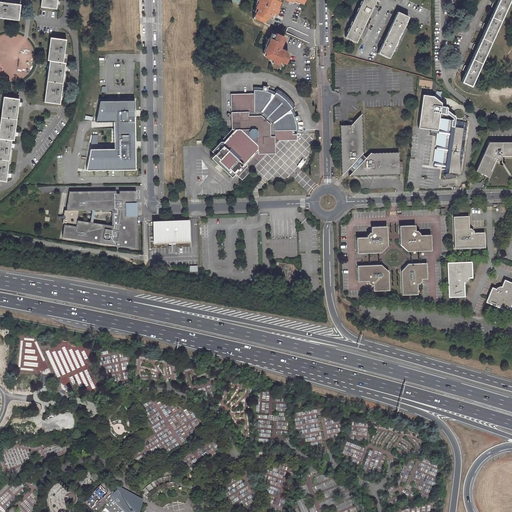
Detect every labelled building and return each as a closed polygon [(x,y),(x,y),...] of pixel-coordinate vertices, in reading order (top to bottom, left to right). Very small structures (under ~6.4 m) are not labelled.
[(41,0),(41,7),(57,9),(58,0),(41,0)] [(254,14),(251,20),(262,25),(264,24),(266,17),(269,19),(270,15),(273,16),(279,4),(276,3),(277,0),(278,0),(287,3),(288,2),(292,3),(294,5),(298,6),(298,4),(302,6),(304,0),(253,0),(254,1),(254,2),(255,2),(257,3),(255,6),(253,9),(254,10),(256,11),(254,14)] [(372,0),(361,0),(344,36),(355,41),(375,1),(372,0)] [(498,0),(461,81),(471,86),(509,0),(498,0)] [(18,4),(0,1),(0,18),(15,20),(18,4)] [(397,12),(378,53),(389,58),(409,17),(397,12)] [(283,37),(285,33),(276,34),(276,35),(272,34),(273,37),(282,41),(280,46),(283,47),(287,39),(283,37)] [(273,37),(267,53),(268,53),(267,57),(275,61),(274,62),(281,66),(282,62),(286,64),(288,65),(291,58),(284,54),(283,47),(280,46),(282,41),(273,37)] [(62,43),(49,41),(45,63),(48,64),(43,105),(57,107),(62,66),(59,65),(62,43)] [(231,128),(210,150),(237,175),(246,166),(262,148),(266,148),(270,148),(270,135),(292,134),(292,129),(298,128),(297,120),(298,120),(297,113),(295,114),(292,106),(295,104),(291,99),(287,95),(282,91),(278,89),(277,88),(275,91),(268,88),(268,87),(263,85),(262,87),(253,86),(253,92),(230,93),(231,128)] [(2,181),(8,142),(10,142),(15,102),(1,100),(0,110),(0,184),(2,185),(2,181)] [(133,100),(99,101),(94,122),(113,122),(113,148),(89,149),(85,170),(134,169),(134,149),(132,149),(132,145),(132,142),(134,142),(133,113),(133,100)] [(340,125),(341,176),(349,168),(353,172),(348,177),(399,175),(399,152),(370,153),(366,156),(363,154),(364,152),(362,113),(352,125),(340,125)] [(432,162),(432,166),(445,167),(445,169),(447,169),(447,172),(446,172),(446,173),(445,173),(445,174),(445,175),(445,176),(446,176),(454,175),(454,173),(459,173),(465,122),(438,118),(436,130),(437,130),(437,134),(436,134),(434,146),(435,146),(435,150),(434,150),(432,162)] [(246,166),(237,175),(239,177),(242,179),(250,170),(266,152),(274,152),(274,140),(296,139),(296,134),(292,134),(270,135),(270,148),(266,148),(262,148),(246,166)] [(511,141),(487,142),(473,171),(486,178),(494,161),(497,162),(502,158),(501,156),(511,155),(511,141)] [(69,193),(61,237),(136,248),(134,207),(133,191),(69,193)] [(465,216),(455,216),(453,218),(454,247),(455,249),(483,247),(485,245),(485,234),(483,232),(472,232),(473,231),(469,228),(468,228),(467,218),(465,216)] [(171,222),(154,222),(154,244),(190,242),(189,221),(171,222)] [(412,224),(401,225),(399,228),(399,245),(406,250),(429,250),(431,248),(430,236),(428,234),(419,234),(419,232),(416,230),(414,230),(414,226),(412,224)] [(367,237),(358,238),(357,240),(357,251),(359,253),(382,251),(387,245),(387,228),(385,226),(372,227),(371,229),(371,233),(367,234),(367,237)] [(449,263),(447,266),(448,294),(450,296),(461,296),(464,293),(463,282),(465,282),(467,279),(467,278),(469,277),(471,276),(471,264),(468,262),(449,263)] [(380,264),(358,266),(357,269),(357,280),(359,281),(368,281),(368,283),(371,286),(373,285),(373,289),(375,291),(386,290),(388,288),(387,271),(380,264)] [(406,265),(400,272),(401,294),(403,295),(415,295),(416,293),(416,285),(418,285),(420,281),(420,279),(424,279),(426,277),(425,265),(423,264),(406,265)] [(491,288),(486,297),(487,300),(504,308),(507,307),(511,296),(511,281),(506,279),(503,280),(501,286),(499,285),(496,286),(495,288),(493,287),(491,288)] [(105,479),(84,499),(96,511),(99,511),(106,506),(112,511),(139,511),(141,502),(141,501),(141,500),(140,499),(139,499),(138,498),(137,497),(136,496),(135,496),(134,496),(133,495),(132,495),(132,492),(129,493),(129,490),(126,491),(126,488),(123,488),(122,487),(121,487),(119,487),(118,488),(117,488),(116,489),(116,490),(105,479)] [(147,485),(144,488),(146,490),(145,491),(144,492),(147,494),(148,493),(150,491),(152,489),(154,487),(156,486),(158,485),(155,479),(152,481),(149,483),(147,485)] [(311,511),(310,509),(305,511),(304,508),(302,502),(298,504),(301,511),(311,511)]
